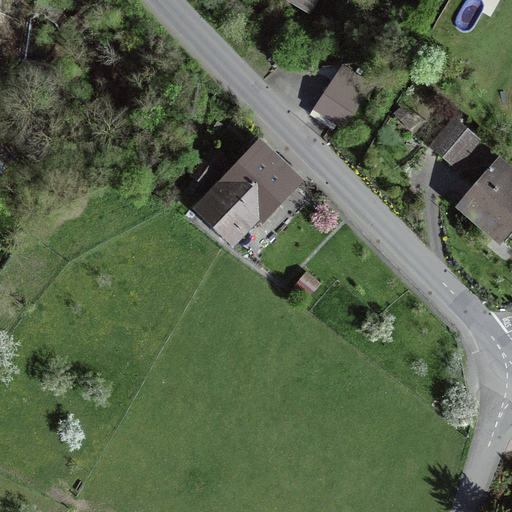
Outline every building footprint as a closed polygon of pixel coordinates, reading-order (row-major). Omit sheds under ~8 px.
[(290,0),(307,9),(314,0),(290,0)] [(334,81),(316,108),(343,126),(361,99),(334,81)] [(454,124),(435,147),(454,163),(473,141),(454,124)] [(0,157),(10,147),(0,136),(0,157)] [(211,150),(191,175),(204,185),(224,159),(211,150)] [(257,212),(278,233),(303,207),(281,187),(288,179),(259,151),(227,184),(257,212)] [(499,236),(511,220),(511,184),(494,169),(463,205),(499,236)] [(257,212),(227,184),(203,209),(254,258),(278,233),(257,212)] [(293,292),(303,300),(316,284),(306,276),(293,292)]
